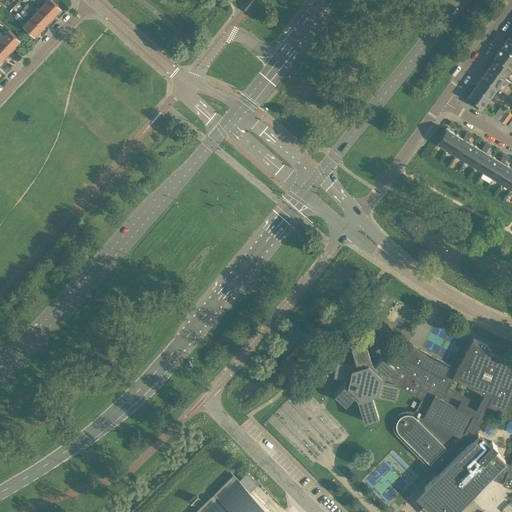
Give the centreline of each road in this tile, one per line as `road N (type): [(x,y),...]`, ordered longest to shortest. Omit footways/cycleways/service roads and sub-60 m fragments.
road 1 (primary): [(0,490),(102,423),(150,377),(304,194)]
road 2 (primary): [(224,126),(0,374)]
road 3 (primary): [(319,175),(457,0)]
road 4 (residential): [(358,216),(442,100)]
road 5 (residential): [(0,95),(90,1)]
road 6 (residential): [(188,86),(90,1)]
road 7 (residential): [(511,327),(404,265)]
